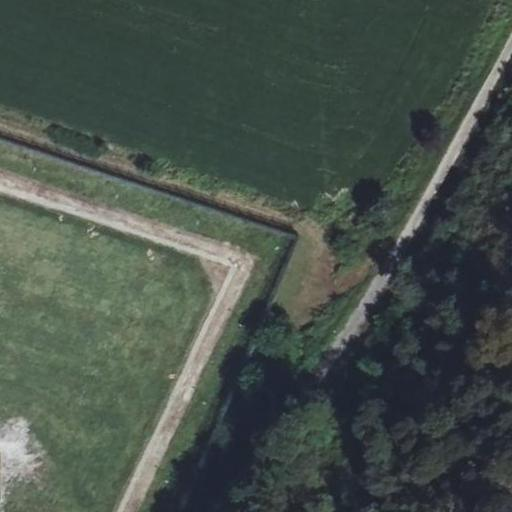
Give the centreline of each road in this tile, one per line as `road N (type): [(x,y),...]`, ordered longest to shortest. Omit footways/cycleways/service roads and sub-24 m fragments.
road 1 (unclassified): [(511,39),(414,213),(396,274),(323,375)]
road 2 (track): [(346,511),(348,402),(323,375),(221,511)]
